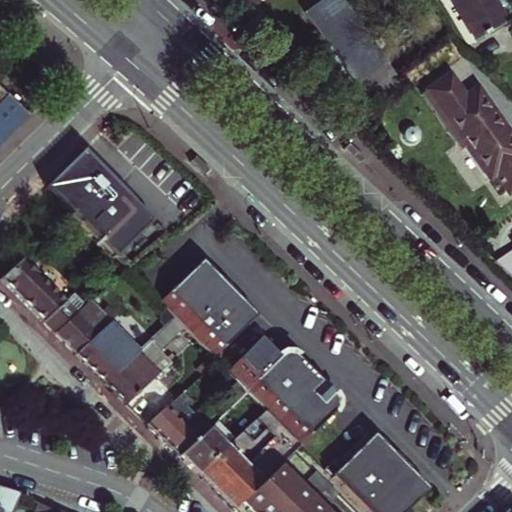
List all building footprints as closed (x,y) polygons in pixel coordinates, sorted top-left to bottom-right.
[(361,74),(383,58),(342,0),(328,0),(307,15),(354,79),(361,74)] [(458,0),(492,53),(511,40),(511,20),(499,0),(458,0)] [(450,71),(446,64),(458,57),(448,39),(418,57),(433,82),(450,71)] [(383,58),(361,74),(394,119),(416,103),(383,58)] [(465,98),(449,76),(427,93),(492,181),(497,177),(508,192),(511,192),(511,134),(504,124),(501,127),(493,117),(496,114),(478,89),(465,98)] [(0,147),(31,115),(0,86),(0,147)] [(166,233),(87,150),(49,188),(124,266),(166,233)] [(66,300),(25,258),(3,281),(55,333),(84,305),(72,293),(66,300)] [(254,313),(198,258),(155,301),(171,316),(180,325),(188,332),(193,338),(212,356),(254,313)] [(84,305),(55,333),(77,354),(111,320),(90,299),(84,305)] [(139,348),(105,382),(127,404),(168,363),(155,350),(180,325),(171,316),(139,348)] [(139,348),(111,320),(77,354),(105,382),(139,348)] [(260,404),(265,409),(299,443),(332,409),(335,405),(336,400),(335,395),(333,391),(297,357),(293,353),(289,351),(285,350),(281,351),(277,354),(275,352),(279,348),(269,338),(265,342),(259,335),(225,369),(246,390),(260,404)] [(230,433),(216,420),(208,428),(227,447),(265,409),(260,404),(230,433)] [(199,438),(168,406),(149,426),(163,440),(180,457),(199,438)] [(198,475),(232,509),(297,446),(300,443),(299,443),(265,409),(227,447),(198,475)] [(199,438),(180,457),(198,475),(227,447),(208,428),(199,438)] [(372,434),(330,476),(365,511),(405,511),(428,490),(372,434)] [(332,511),(326,505),(302,482),(317,467),(297,446),(232,509),(235,511),(332,511)] [(302,482),(326,505),(337,486),(317,467),(302,482)] [(11,511),(20,494),(0,488),(0,511),(11,511)] [(34,511),(52,511),(54,510),(39,503),(34,511)]
